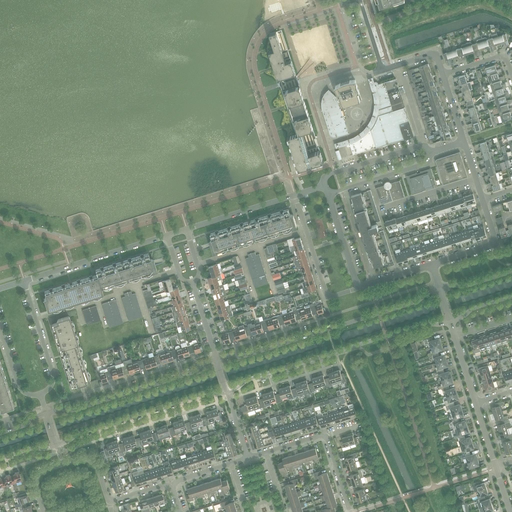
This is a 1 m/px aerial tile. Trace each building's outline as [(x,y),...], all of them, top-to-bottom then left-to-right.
[(297,166),(298,170),(310,166),(309,164),(311,163),(311,166),(318,164),(320,164),(320,163),(323,162),(320,151),(319,147),(317,148),(314,140),(316,139),(309,116),(304,100),(303,99),(304,99),(301,90),(291,60),(282,30),(269,34),(275,50),(269,51),(278,79),(295,135),(288,137),(289,141),(289,142),(289,145),(290,144),(294,156),(293,156),(294,159),(295,159),(296,163),(295,163),(296,166),(297,166)] [(505,34),(498,36),(500,44),(503,43),(505,42),(505,43),(505,44),(505,45),(506,45),(506,46),(509,45),(505,34)] [(498,36),(490,39),(493,50),(497,49),(495,45),(500,44),(498,36)] [(486,38),(485,38),(481,39),(484,49),(489,47),(490,51),(493,50),(490,39),(487,40),(487,39),(486,38)] [(484,49),(481,39),(477,40),(477,41),(477,42),(477,43),(474,44),(478,55),(481,54),(480,50),(484,49)] [(471,43),(469,42),(466,44),(469,54),(474,52),(475,56),(478,55),(474,44),(472,45),(471,43)] [(469,54),(466,44),(462,45),(461,46),(461,47),(461,48),(459,49),(463,60),(466,59),(464,55),(469,54)] [(463,60),(459,49),(451,51),(454,58),(458,57),(459,61),(463,60)] [(451,51),(443,54),(447,65),(450,64),(450,63),(449,62),(449,61),(449,60),(450,60),(454,58),(451,51)] [(485,68),(487,76),(497,73),(502,72),(501,68),(496,70),(495,65),(485,68)] [(497,73),(487,76),(490,84),(500,81),(504,79),(503,77),(502,77),(501,77),(500,77),(499,78),(498,77),(497,73)] [(421,81),(422,82),(433,79),(433,77),(432,77),(431,74),(422,77),(423,80),(421,81)] [(459,77),(453,78),(454,81),(455,81),(456,81),(457,81),(458,81),(458,80),(459,81),(459,82),(457,83),(458,85),(460,85),(467,83),(466,78),(467,77),(466,74),(465,75),(459,77)] [(347,143),(347,144),(347,145),(347,146),(349,147),(350,147),(353,155),(359,153),(365,151),(370,149),(370,150),(371,149),(375,148),(376,148),(382,146),(387,144),(388,144),(393,142),(393,143),(394,142),(399,140),(399,141),(399,140),(405,139),(410,137),(411,137),(414,136),(412,130),(410,125),(410,124),(408,119),(409,119),(408,119),(406,113),(407,113),(406,113),(405,108),(405,107),(404,106),(404,107),(403,102),(403,101),(401,96),(399,90),(391,93),(388,94),(384,82),(395,79),(396,80),(396,79),(396,78),(395,79),(395,78),(395,79),(393,79),(392,79),(392,80),(387,81),(386,81),(378,84),(378,83),(377,82),(376,82),(375,82),(374,82),(373,84),(373,85),(375,92),(376,97),(377,98),(377,103),(377,104),(377,109),(376,110),(375,115),(375,116),(373,121),(372,123),(369,127),(369,128),(365,132),(365,133),(360,136),(360,137),(354,140),(349,142),(348,142),(347,143)] [(353,103),(361,100),(358,89),(357,90),(356,88),(357,87),(357,85),(356,80),(349,81),(345,82),(340,83),(334,87),(337,91),(342,106),(350,103),(349,100),(352,99),(353,103)] [(500,81),(490,84),(492,92),(502,88),(507,87),(506,84),(505,85),(504,85),(503,85),(502,85),(501,85),(501,84),(500,81)] [(461,88),(462,93),(470,90),(472,89),(470,82),(467,83),(460,85),(458,85),(456,86),(457,89),(461,88)] [(502,88),(492,92),(495,99),(505,96),(509,95),(508,92),(507,92),(506,93),(505,93),(504,93),(503,92),(502,88)] [(329,131),(330,134),(330,135),(331,135),(331,136),(332,137),(333,137),(334,137),(336,137),(337,137),(348,133),(340,108),(336,96),(328,90),(329,89),(327,91),(325,93),(326,94),(325,96),(324,98),(323,101),(322,100),(321,102),(321,104),(321,107),(322,108),(322,110),(325,118),(329,131)] [(463,96),(465,100),(472,98),(470,90),(462,93),(458,94),(459,97),(463,96)] [(505,96),(495,99),(497,107),(507,104),(511,103),(511,100),(510,100),(509,100),(508,100),(507,100),(507,101),(506,101),(506,100),(505,96)] [(466,103),(467,108),(474,106),(472,98),(465,100),(461,102),(462,105),(466,103)] [(507,104),(497,107),(500,115),(510,112),(511,110),(511,107),(511,108),(510,108),(509,108),(509,109),(508,107),(507,104)] [(468,111),(470,116),(479,113),(478,109),(476,108),(475,108),(474,106),(467,108),(463,109),(464,112),(468,111)] [(510,112),(500,115),(502,123),(511,119),(511,116),(511,115),(510,112)] [(471,119),(472,123),(472,124),(479,121),(477,113),(470,116),(466,117),(467,120),(471,119)] [(472,124),(472,123),(468,125),(469,128),(473,127),(474,131),(484,128),(482,123),(480,124),(479,121),(472,124)] [(331,146),(325,124),(321,125),(327,147),(331,146)] [(450,132),(440,135),(441,139),(440,139),(440,141),(451,137),(450,132)] [(480,147),(481,152),(488,150),(491,149),(489,144),(487,144),(486,142),(475,145),(476,149),(480,147)] [(482,155),(483,160),(494,157),(493,153),(492,152),(490,152),(489,152),(488,150),(481,152),(477,153),(478,156),(482,155)] [(460,151),(437,159),(436,159),(436,160),(435,160),(436,161),(436,162),(437,163),(438,163),(439,166),(437,166),(443,185),(468,177),(460,151)] [(484,163),(486,167),(493,165),(496,164),(494,157),(483,160),(480,161),(481,164),(484,163)] [(487,171),(488,175),(496,173),(493,165),(486,167),(482,169),(483,172),(487,171)] [(420,172),(418,173),(419,175),(421,175),(422,179),(419,180),(422,191),(426,190),(436,187),(434,179),(432,176),(433,176),(431,168),(420,172)] [(489,178),(491,183),(498,181),(501,180),(498,172),(496,173),(488,175),(484,176),(485,179),(489,178)] [(416,173),(406,176),(408,184),(409,184),(410,187),(409,187),(412,195),(422,191),(419,180),(422,179),(421,175),(419,175),(418,173),(417,173),(416,173)] [(405,197),(399,181),(391,183),(391,184),(390,182),(388,185),(393,200),(405,197)] [(491,183),(487,184),(488,187),(492,186),(493,191),(501,188),(498,181),(491,183)] [(381,204),(393,200),(388,185),(384,184),(384,186),(384,185),(376,188),(381,204)] [(377,222),(380,221),(370,190),(367,191),(368,191),(377,222)] [(379,256),(372,231),(378,229),(378,228),(378,225),(377,226),(377,224),(370,226),(369,224),(363,202),(365,202),(365,201),(365,200),(365,199),(365,198),(364,197),(363,196),(362,197),(361,193),(351,196),(354,207),(353,208),(361,232),(360,232),(361,234),(369,257),(370,256),(374,267),(384,264),(383,261),(384,260),(384,258),(383,257),(383,256),(382,255),(379,256)] [(473,194),(468,195),(471,205),(476,203),(473,194)] [(463,197),(463,198),(463,197),(466,206),(471,205),(468,195),(463,197)] [(492,206),(494,212),(503,209),(501,203),(492,206)] [(290,215),(288,209),(276,213),(281,232),(295,227),(296,226),(297,226),(293,215),(290,215)] [(424,210),(420,211),(422,220),(423,223),(428,221),(427,219),(424,210)] [(281,232),(276,213),(263,217),(269,236),(281,232)] [(269,236),(263,217),(250,221),(251,223),(249,223),(254,240),(269,236)] [(325,217),(319,219),(324,237),(329,236),(325,217)] [(393,229),(390,220),(385,221),(388,231),(393,229)] [(248,222),(243,223),(235,226),(241,244),(254,240),(249,223),(248,222)] [(241,244),(235,226),(223,230),(229,248),(241,244)] [(483,226),(478,227),(481,237),(486,235),(483,226)] [(511,236),(509,229),(506,230),(504,226),(499,228),(500,231),(502,237),(507,235),(507,237),(511,236)] [(229,248),(223,230),(210,234),(212,239),(210,241),(210,242),(213,252),(215,253),(229,248)] [(389,262),(393,261),(383,230),(380,231),(380,232),(380,231),(390,262),(389,262)] [(444,238),(447,247),(452,245),(448,234),(443,236),(444,238)] [(289,247),(293,245),(302,242),(300,237),(294,239),(294,238),(287,240),(289,247)] [(291,252),(295,250),(304,248),(302,242),(293,245),(289,247),(291,252)] [(275,252),(272,244),(266,246),(267,248),(269,254),(271,253),(270,253),(275,252)] [(264,249),(267,259),(274,257),(273,254),(271,255),(271,253),(269,254),(267,248),(264,249)] [(405,250),(400,252),(404,262),(409,260),(408,259),(405,250)] [(404,262),(400,252),(395,253),(398,263),(404,262)] [(150,259),(148,253),(136,257),(141,276),(155,272),(156,270),(157,270),(153,259),(153,260),(150,259)] [(293,257),(294,262),(307,258),(305,253),(293,257)] [(141,276),(136,257),(123,261),(123,263),(121,264),(126,281),(141,276)] [(296,267),(297,267),(308,263),(307,258),(294,262),(296,267)] [(121,262),(116,264),(108,266),(114,285),(126,281),(121,264),(121,262)] [(220,263),(216,264),(209,266),(210,272),(221,268),(220,263)] [(298,272),(302,271),(310,268),(308,263),(297,267),(298,272)] [(114,285),(108,266),(95,270),(97,275),(101,289),(102,289),(114,285)] [(223,273),(221,268),(210,272),(212,277),(212,276),(212,277),(216,275),(216,276),(221,274),(223,273)] [(222,279),(221,274),(216,276),(216,275),(212,277),(212,276),(212,277),(208,278),(209,283),(218,281),(222,279)] [(101,289),(97,275),(85,279),(90,297),(103,293),(102,289),(101,289)] [(90,297),(85,279),(72,283),(72,285),(70,285),(75,302),(90,297)] [(160,288),(163,287),(171,284),(170,279),(158,282),(160,288)] [(315,284),(313,279),(305,281),(302,282),(304,287),(307,286),(315,284)] [(70,284),(65,285),(57,288),(63,306),(75,302),(70,285),(70,284)] [(165,292),(166,291),(169,291),(169,290),(173,289),(171,284),(163,287),(165,292)] [(317,289),(315,284),(307,286),(304,287),(302,288),(304,293),(317,289)] [(223,285),(219,286),(211,288),(213,294),(221,291),(225,290),(223,285)] [(63,306),(57,288),(44,292),(46,297),(44,299),(47,310),(49,311),(63,306)] [(168,296),(170,295),(179,293),(177,288),(173,289),(169,290),(169,291),(166,291),(168,296)] [(227,300),(224,301),(216,304),(218,309),(229,305),(227,300)] [(184,308),(182,303),(174,306),(171,307),(172,312),(184,308)] [(321,303),(313,306),(315,314),(318,313),(318,314),(325,312),(325,311),(325,309),(324,308),(323,308),(321,303)] [(304,306),(304,307),(305,308),(307,317),(313,316),(312,315),(315,314),(313,306),(312,304),(304,306)] [(230,305),(229,305),(218,309),(219,314),(231,310),(230,305)] [(293,311),(288,312),(291,322),(296,321),(296,320),(299,319),(295,307),(292,308),(293,311)] [(304,307),(296,310),(299,319),(302,318),(302,319),(307,317),(305,308),(304,307)] [(185,314),(184,308),(172,312),(171,312),(173,317),(174,317),(185,314)] [(233,316),(231,310),(219,314),(221,319),(229,317),(233,316)] [(288,312),(280,315),(282,324),(285,323),(286,324),(291,322),(288,312)] [(187,319),(185,314),(174,317),(176,322),(187,319)] [(280,315),(271,318),(275,328),(280,326),(280,325),(282,324),(280,315)] [(57,323),(52,325),(56,337),(74,332),(70,318),(69,317),(69,316),(58,320),(57,323)] [(271,318),(263,320),(266,329),(269,328),(269,329),(275,328),(271,318)] [(177,327),(180,326),(189,324),(187,319),(176,322),(177,327)] [(255,323),(255,324),(258,333),(264,331),(263,330),(266,329),(263,320),(255,323)] [(248,326),(247,327),(250,335),(252,334),(253,335),(258,333),(255,324),(255,323),(254,322),(247,324),(248,326)] [(247,327),(239,329),(242,338),(247,336),(247,335),(250,335),(247,327)] [(239,329),(231,332),(233,340),(236,339),(236,340),(242,338),(239,329)] [(501,331),(499,332),(502,344),(508,342),(507,339),(504,330),(504,331),(503,330),(501,330),(501,331)] [(78,344),(74,332),(56,337),(60,350),(78,344)] [(233,340),(231,332),(222,334),(224,339),(223,340),(223,341),(223,342),(223,344),(231,342),(231,341),(233,340)] [(494,334),(493,334),(497,346),(502,344),(499,332),(496,333),(496,332),(493,333),(494,334)] [(490,335),(488,336),(490,344),(491,347),(497,346),(493,334),(492,333),(490,334),(490,335)] [(483,337),(482,337),(485,346),(486,349),(491,347),(490,344),(488,336),(485,336),(485,335),(482,336),(483,337)] [(486,349),(485,346),(482,337),(482,336),(479,337),(479,338),(477,339),(481,351),(486,349)] [(433,340),(432,337),(424,340),(425,344),(428,343),(429,347),(431,346),(441,343),(440,340),(439,340),(439,338),(433,340)] [(475,353),(481,351),(477,339),(474,340),(474,339),(472,340),(472,341),(471,341),(474,349),(473,350),(473,352),(475,353)] [(189,343),(189,345),(192,353),(195,352),(195,353),(202,351),(202,348),(201,348),(200,347),(199,347),(198,342),(197,342),(196,340),(195,340),(192,341),(192,342),(189,343)] [(180,344),(181,347),(184,356),(189,355),(189,354),(192,353),(189,345),(187,346),(186,342),(180,344)] [(442,347),(441,343),(431,346),(432,350),(430,351),(430,352),(428,353),(429,356),(431,355),(437,354),(437,351),(442,349),(442,347)] [(82,356),(78,344),(60,350),(63,362),(82,356)] [(175,349),(173,350),(176,358),(178,357),(179,358),(184,356),(181,347),(180,348),(180,346),(178,346),(176,346),(175,348),(175,349)] [(164,349),(165,353),(168,362),(173,360),(173,359),(176,358),(173,350),(167,352),(166,348),(164,349)] [(148,354),(149,358),(148,358),(151,367),(157,365),(156,364),(159,363),(157,355),(153,356),(152,353),(148,354)] [(165,353),(157,355),(159,363),(162,362),(162,363),(168,362),(165,353)] [(438,356),(437,354),(431,355),(433,360),(435,359),(436,363),(446,360),(445,356),(444,356),(444,354),(438,356)] [(86,369),(82,356),(63,362),(67,375),(86,369)] [(148,358),(140,360),(143,368),(146,368),(146,369),(151,367),(148,358)] [(123,362),(124,366),(126,374),(129,373),(129,374),(135,372),(132,363),(131,360),(123,362)] [(140,360),(132,363),(135,372),(140,370),(140,369),(143,368),(140,360)] [(447,364),(446,360),(436,363),(438,366),(435,367),(437,372),(443,370),(442,367),(447,366),(447,364)] [(0,411),(14,407),(0,362),(0,411)] [(481,374),(489,371),(492,370),(491,365),(490,365),(489,362),(482,364),(483,367),(479,368),(479,369),(478,369),(479,372),(480,371),(481,374)] [(120,364),(115,365),(118,377),(124,375),(126,374),(124,366),(121,367),(120,364)] [(106,368),(107,368),(110,379),(113,378),(113,379),(118,377),(115,365),(106,368)] [(110,379),(107,368),(100,370),(100,371),(100,373),(99,374),(102,382),(107,381),(107,380),(110,379)] [(90,381),(86,369),(67,375),(71,387),(90,381)] [(340,370),(334,372),(338,384),(346,381),(344,374),(341,375),(340,370)] [(443,373),(443,370),(437,372),(435,372),(436,375),(438,375),(438,377),(441,376),(442,379),(451,376),(450,373),(449,371),(443,373)] [(482,379),(491,376),(489,371),(481,374),(482,376),(481,376),(481,379),(482,379)] [(330,379),(327,380),(329,386),(338,384),(334,372),(328,374),(330,379)] [(511,381),(509,372),(503,374),(506,382),(511,381)] [(323,375),(317,377),(320,386),(324,385),(325,388),(329,386),(327,380),(325,380),(323,375)] [(452,380),(451,376),(442,379),(443,383),(440,384),(441,385),(438,386),(439,389),(442,389),(448,386),(447,384),(453,382),(452,380)] [(483,382),(484,384),(493,382),(491,376),(482,379),(483,379),(482,380),(482,382),(483,382)] [(313,384),(311,385),(313,391),(316,391),(315,388),(320,386),(317,377),(312,379),(313,384)] [(306,380),(301,382),(305,394),(313,391),(311,385),(308,386),(306,380)] [(493,382),(484,384),(485,387),(484,387),(485,390),(486,389),(487,393),(497,389),(496,386),(497,385),(496,381),(493,382)] [(305,394),(301,382),(295,384),(297,389),(294,390),(296,397),(305,394)] [(290,386),(284,388),(287,396),(288,399),(296,397),(294,390),(291,391),(290,386)] [(449,389),(448,386),(442,389),(443,393),(446,392),(447,396),(457,393),(455,389),(454,387),(449,389)] [(280,394),(278,395),(280,402),(283,401),(282,398),(287,396),(284,388),(279,389),(280,394)] [(273,391),(268,393),(270,402),(276,400),(277,403),(280,402),(278,395),(275,396),(273,391)] [(264,400),(261,401),(263,407),(266,406),(271,404),(270,402),(268,393),(262,395),(264,400)] [(458,397),(457,393),(447,396),(448,399),(444,401),(446,405),(453,403),(452,400),(458,399),(457,397),(458,397)] [(257,396),(251,398),(255,410),(263,407),(261,401),(258,401),(257,396)] [(255,410),(251,398),(245,400),(247,405),(241,407),(243,413),(246,412),(246,413),(255,410)] [(492,408),(494,414),(502,411),(500,406),(504,405),(503,401),(495,404),(496,407),(492,408)] [(454,406),(453,403),(446,405),(447,410),(448,409),(451,409),(452,412),(462,409),(460,406),(459,404),(454,406)] [(348,405),(349,408),(351,417),(357,415),(353,404),(348,405)] [(349,408),(343,410),(346,419),(351,417),(349,408)] [(217,409),(211,411),(214,420),(219,418),(220,421),(223,420),(221,413),(218,414),(217,409)] [(463,413),(462,409),(452,412),(453,416),(451,417),(452,421),(458,419),(457,417),(463,415),(462,413),(463,413)] [(343,410),(338,411),(341,420),(346,419),(343,410)] [(214,420),(211,411),(205,413),(207,418),(204,419),(206,425),(215,423),(214,420)] [(338,411),(333,413),(336,422),(341,420),(338,411)] [(500,418),(501,421),(508,419),(507,415),(504,417),(502,411),(494,414),(495,419),(500,418)] [(333,413),(328,415),(331,424),(336,422),(333,413)] [(200,414),(194,416),(197,425),(203,423),(204,426),(206,425),(204,419),(202,419),(200,414)] [(328,415),(323,416),(326,425),(331,424),(328,415)] [(198,428),(197,425),(194,416),(189,418),(190,423),(188,424),(190,431),(198,428)] [(315,416),(310,418),(313,427),(318,425),(315,416)] [(326,425),(323,416),(317,418),(320,427),(326,425)] [(310,418),(305,420),(308,428),(313,427),(310,418)] [(183,419),(178,421),(181,430),(186,428),(187,431),(190,431),(188,424),(185,425),(183,419)] [(459,422),(458,419),(452,421),(455,430),(467,426),(466,422),(465,422),(465,420),(459,422)] [(511,427),(508,419),(501,421),(502,424),(497,425),(499,431),(508,428),(511,427)] [(305,420),(300,421),(303,430),(308,428),(305,420)] [(181,430),(178,421),(172,423),(174,428),(171,429),(173,436),(181,433),(181,430)] [(248,427),(250,432),(259,429),(257,424),(256,421),(251,423),(251,426),(248,427)] [(300,421),(295,423),(297,432),(303,430),(300,421)] [(295,423),(289,424),(292,433),(297,432),(295,423)] [(289,424),(284,426),(287,435),(292,433),(289,424)] [(167,425),(161,427),(165,438),(173,436),(171,429),(168,430),(167,425)] [(284,426),(279,428),(282,437),(287,435),(284,426)] [(468,430),(467,426),(455,430),(457,435),(454,436),(455,439),(457,438),(463,436),(463,433),(468,432),(468,430)] [(165,438),(161,427),(156,428),(157,433),(155,434),(157,441),(165,438)] [(511,430),(511,427),(508,428),(499,431),(501,437),(505,435),(506,438),(511,436),(511,430)] [(282,437),(279,428),(274,429),(277,438),(282,437)] [(250,432),(252,437),(261,434),(259,429),(250,432)] [(150,430),(145,432),(147,441),(153,439),(154,442),(157,441),(155,434),(152,435),(150,430)] [(221,435),(222,441),(231,438),(230,433),(227,434),(226,431),(220,433),(221,435)] [(147,441),(145,432),(139,434),(141,439),(138,440),(140,446),(148,444),(147,441)] [(252,437),(253,442),(262,440),(261,434),(252,437)] [(134,435),(128,437),(131,446),(136,444),(137,447),(140,446),(138,440),(135,440),(134,435)] [(353,435),(347,436),(350,445),(355,444),(358,443),(356,437),(354,438),(353,435)] [(350,445),(347,436),(342,438),(343,441),(340,442),(342,448),(345,447),(350,445)] [(464,439),(463,436),(457,438),(460,446),(472,442),(471,438),(470,439),(470,437),(464,439)] [(511,436),(506,438),(507,441),(503,443),(504,448),(511,445),(511,436)] [(131,446),(128,437),(122,439),(124,444),(121,445),(123,451),(132,449),(131,446)] [(117,440),(111,442),(114,451),(118,450),(119,453),(123,451),(121,445),(119,446),(117,440)] [(262,440),(253,442),(255,448),(264,445),(262,440)] [(114,451),(111,442),(106,444),(107,449),(105,450),(107,457),(115,454),(114,451)] [(473,446),(472,442),(460,446),(463,445),(464,449),(461,450),(463,454),(469,452),(468,450),(473,448),(473,446)] [(236,454),(235,448),(226,451),(227,456),(236,454)] [(315,448),(310,450),(312,459),(316,458),(317,461),(322,459),(320,453),(317,454),(315,448)] [(215,458),(212,449),(207,451),(210,460),(215,458)] [(310,450),(304,452),(308,464),(310,463),(309,460),(312,459),(310,450)] [(210,460),(207,451),(202,452),(204,461),(210,460)] [(204,461),(202,452),(196,454),(199,463),(204,461)] [(304,452),(299,453),(302,462),(305,461),(306,464),(308,464),(304,452)] [(470,455),(469,452),(463,454),(461,455),(462,458),(464,457),(464,459),(467,458),(468,462),(478,459),(476,455),(475,453),(470,455)] [(299,453),(293,455),(297,467),(299,466),(298,463),(302,462),(299,453)] [(345,459),(346,465),(355,462),(354,457),(357,456),(356,453),(347,456),(348,458),(345,459)] [(199,463),(196,454),(191,456),(194,464),(199,463)] [(293,455),(288,457),(291,466),(294,465),(295,468),(297,467),(293,455)] [(194,464),(191,456),(186,457),(189,466),(194,464)] [(189,466),(186,457),(181,459),(184,468),(189,466)] [(288,457),(282,458),(287,474),(288,474),(287,470),(289,470),(288,467),(291,466),(288,457)] [(287,474),(282,458),(282,459),(283,462),(278,463),(281,472),(284,471),(285,474),(287,474)] [(184,468),(181,459),(176,460),(179,469),(184,468)] [(478,463),(478,459),(468,462),(469,465),(466,466),(468,471),(474,469),(473,466),(479,465),(478,463)] [(179,469),(176,460),(170,462),(173,471),(179,469)] [(173,474),(169,461),(163,463),(164,466),(167,475),(173,474)] [(351,469),(352,472),(358,470),(357,467),(355,462),(346,465),(348,470),(351,469)] [(109,471),(110,476),(119,473),(118,468),(117,465),(111,467),(112,470),(109,471)] [(167,475),(164,466),(159,468),(162,477),(167,475)] [(162,477),(159,468),(154,470),(157,479),(162,477)] [(350,475),(351,481),(363,477),(361,469),(358,470),(352,472),(353,474),(350,475)] [(143,470),(138,472),(141,484),(147,482),(144,473),(143,470)] [(157,479),(154,470),(149,471),(152,480),(157,479)] [(152,480),(149,471),(144,473),(147,482),(152,480)] [(319,478),(320,481),(329,478),(327,472),(321,474),(320,471),(314,473),(315,479),(319,478)] [(13,477),(11,477),(13,484),(22,481),(19,472),(14,473),(15,474),(13,475),(13,477)] [(141,484),(138,472),(132,473),(136,485),(141,484)] [(121,479),(119,473),(110,476),(112,481),(121,479)] [(4,479),(2,480),(4,487),(5,491),(8,490),(7,486),(13,484),(11,477),(10,475),(6,476),(6,477),(4,478),(4,479)] [(356,485),(357,488),(363,486),(362,483),(365,482),(363,477),(351,481),(353,486),(356,485)] [(220,478),(215,480),(218,489),(221,488),(222,491),(224,490),(225,494),(225,493),(220,478)] [(220,478),(225,493),(227,493),(226,490),(230,489),(227,480),(221,481),(220,478)] [(317,485),(318,487),(330,483),(329,478),(320,481),(321,484),(317,485)] [(123,484),(121,479),(112,481),(114,487),(123,484)] [(285,486),(287,491),(296,488),(295,485),(298,484),(296,479),(290,481),(291,484),(285,486)] [(215,480),(209,482),(213,494),(215,493),(214,490),(218,489),(215,480)] [(475,492),(478,491),(486,488),(485,483),(481,484),(480,481),(472,484),(475,492)] [(209,482),(204,483),(207,492),(210,491),(211,494),(213,494),(209,482)] [(204,483),(198,485),(202,497),(205,497),(204,493),(207,492),(204,483)] [(322,488),(323,492),(332,489),(330,483),(318,487),(319,489),(322,488)] [(124,489),(123,484),(114,487),(115,492),(124,489)] [(198,485),(193,487),(196,496),(199,495),(200,498),(202,497),(198,485)] [(355,491),(356,497),(365,494),(364,488),(363,486),(357,488),(358,490),(355,491)] [(196,496),(193,487),(187,489),(189,495),(186,496),(188,502),(194,500),(193,497),(196,496)] [(287,491),(288,497),(301,493),(300,491),(297,492),(296,488),(287,491)] [(475,497),(476,500),(485,497),(484,495),(488,494),(486,488),(478,491),(479,496),(475,497)] [(321,496),(322,498),(334,494),(332,489),(323,492),(324,495),(321,496)] [(288,497),(290,502),(299,499),(298,496),(301,495),(301,493),(288,497)] [(162,494),(157,496),(160,505),(167,502),(167,500),(164,501),(162,494)] [(325,499),(326,503),(335,500),(334,494),(322,498),(322,500),(325,499)] [(365,494),(356,497),(358,502),(361,501),(362,504),(368,502),(367,499),(365,494)] [(16,508),(19,506),(25,505),(24,502),(29,501),(27,495),(19,498),(21,503),(15,505),(16,508)] [(157,496),(151,497),(154,506),(160,505),(157,496)] [(151,497),(146,499),(149,508),(154,506),(151,497)] [(479,508),(491,504),(490,499),(486,500),(485,497),(476,500),(479,508)] [(149,508),(146,499),(141,501),(142,504),(139,505),(141,511),(144,510),(149,508)] [(290,502),(292,508),(304,504),(303,502),(300,503),(299,499),(290,502)] [(322,510),(337,505),(335,500),(326,503),(328,506),(324,507),(325,509),(322,510)] [(226,507),(227,510),(236,507),(234,502),(228,504),(227,501),(221,503),(223,508),(226,507)] [(121,510),(121,511),(131,511),(129,503),(123,505),(124,509),(121,510)]
